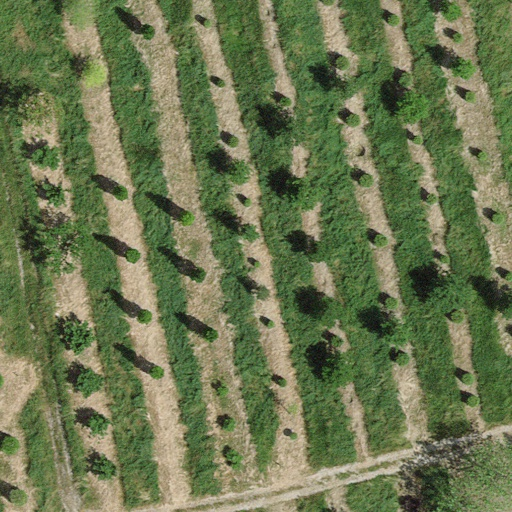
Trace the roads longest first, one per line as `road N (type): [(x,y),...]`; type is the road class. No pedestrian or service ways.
road 1 (track): [(0,107),(77,511)]
road 2 (track): [(179,511),(511,438)]
